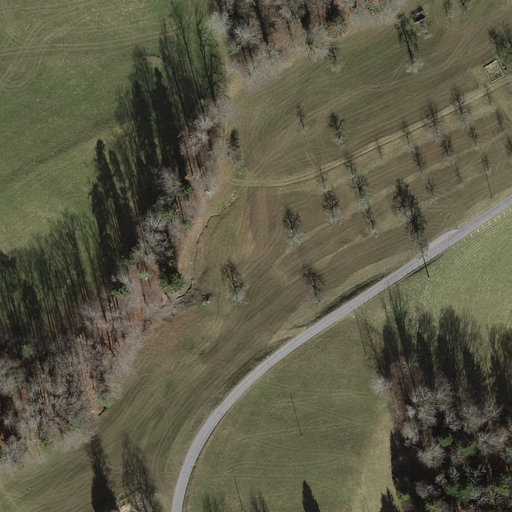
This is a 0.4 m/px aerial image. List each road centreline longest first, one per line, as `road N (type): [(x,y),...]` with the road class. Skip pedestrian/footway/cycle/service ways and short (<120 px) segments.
road 1 (tertiary): [(176,511),(198,443),(260,370),(511,199)]
road 2 (track): [(511,78),(308,176),(245,181),(217,157),(228,63),(212,22)]
